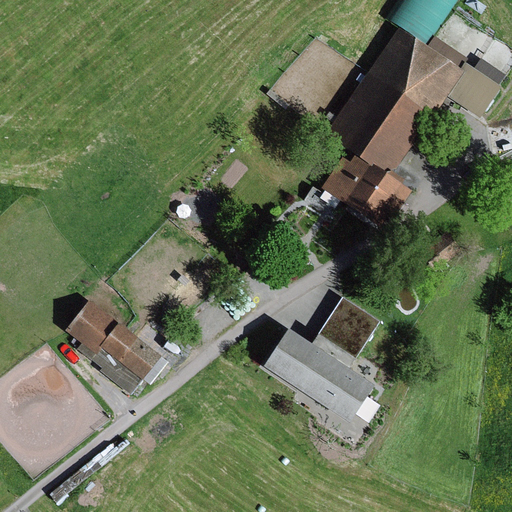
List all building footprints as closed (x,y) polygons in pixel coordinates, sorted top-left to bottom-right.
[(399,0),(387,18),(428,46),(458,0),(399,0)] [(326,136),(356,154),(392,177),(448,97),(481,118),(502,87),(465,63),(461,69),(400,28),(326,136)] [(342,157),(321,189),(380,227),(388,216),(393,220),(413,191),(392,177),(356,154),(351,162),(342,157)] [(289,328),(264,366),(350,423),(375,385),(350,368),(380,322),(343,298),(313,344),(289,328)] [(168,362),(89,301),(66,331),(76,338),(72,344),(103,368),(101,371),(131,395),(144,379),(150,385),(168,362)]
